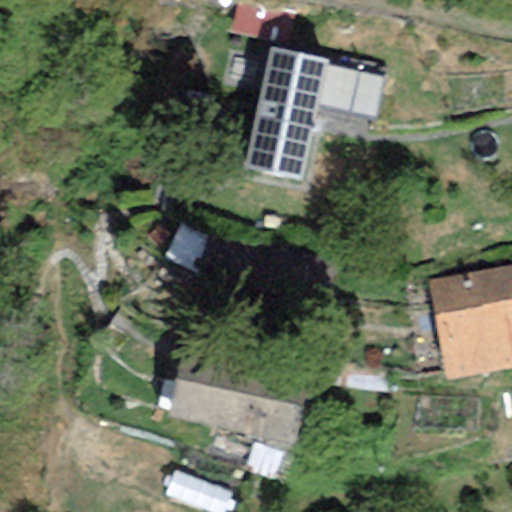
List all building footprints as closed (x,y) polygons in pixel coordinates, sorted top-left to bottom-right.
[(293,13),(235,2),(229,34),(287,44),(293,13)] [(324,60),(269,48),(242,171),(297,183),(315,105),(376,118),(384,79),(323,66),(324,60)] [(180,225),(163,255),(195,273),(212,243),(180,225)] [(511,266),(426,282),(444,381),(511,369),(511,363),(508,338),(511,337),(511,266)] [(308,379),(179,355),(168,418),(291,451),(308,379)]
